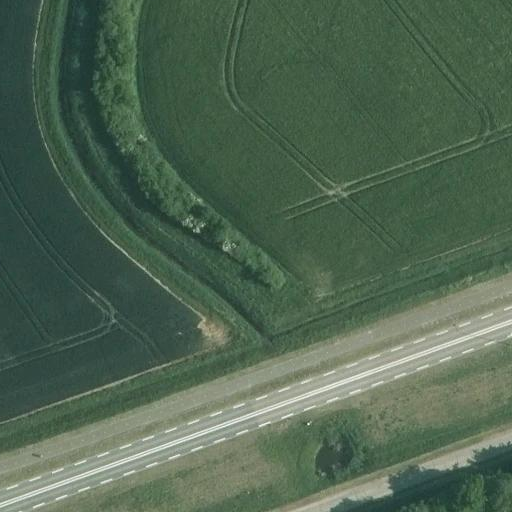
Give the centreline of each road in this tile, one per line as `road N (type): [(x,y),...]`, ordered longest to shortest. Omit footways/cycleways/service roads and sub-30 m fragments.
road 1 (secondary): [(0,508),(511,322)]
road 2 (unclassified): [(322,511),(511,441)]
